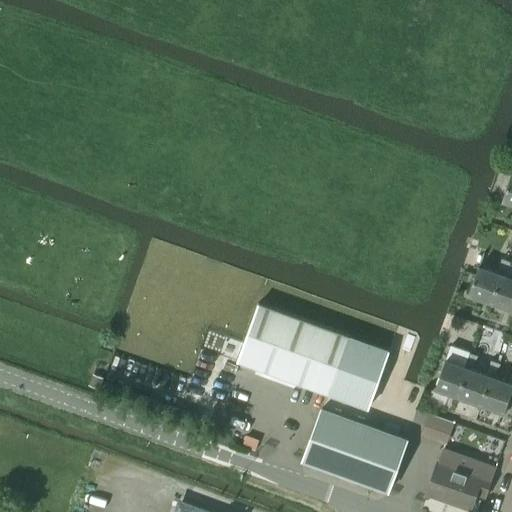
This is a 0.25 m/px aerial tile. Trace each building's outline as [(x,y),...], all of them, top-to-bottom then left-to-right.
[(511,204),(511,173),(502,201),(511,204)] [(492,303),(507,261),(502,259),(497,273),(479,267),(469,295),(492,303)] [(511,278),(506,277),(511,262),(507,261),(492,303),(511,310),(511,278)] [(258,303),(238,361),(368,408),(389,350),(258,303)] [(458,397),(473,355),(468,353),(463,367),(445,361),(435,389),(458,397)] [(486,375),(473,370),(478,356),(473,355),(458,397),(480,405),(495,363),(491,361),(486,375)] [(511,373),(509,383),(495,378),(500,365),(495,363),(480,405),(504,413),(511,389),(511,373)] [(93,374),(88,386),(97,390),(102,377),(93,374)] [(106,379),(102,389),(112,392),(115,382),(106,379)] [(387,492),(388,489),(406,439),(321,409),(302,461),(387,492)] [(446,444),(454,422),(430,413),(422,435),(446,444)] [(484,498),(494,471),(496,466),(443,447),(426,494),(468,509),(474,494),(484,498)] [(207,511),(181,502),(177,511),(207,511)]
